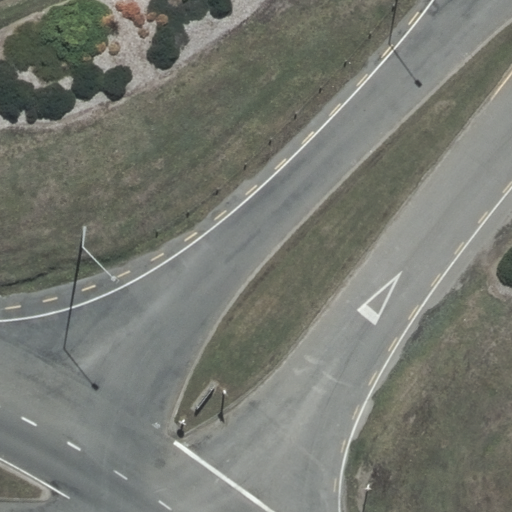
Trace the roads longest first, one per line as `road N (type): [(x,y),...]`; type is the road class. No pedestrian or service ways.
road 1 (residential): [(110,498),(119,389),(152,326),(479,0)]
road 2 (residential): [(511,135),(413,251),(292,421)]
road 3 (residential): [(292,421),(240,479),(192,506),(159,511)]
road 4 (secondary): [(0,437),(110,498)]
